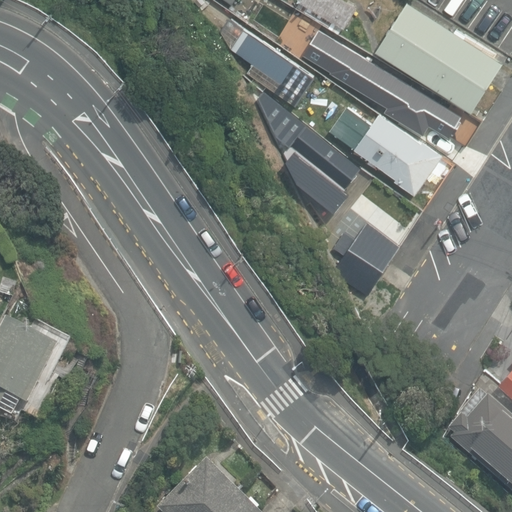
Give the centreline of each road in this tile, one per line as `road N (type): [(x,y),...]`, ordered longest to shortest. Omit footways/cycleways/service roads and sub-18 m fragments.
road 1 (secondary): [(3,55),(54,91),(103,144),(286,395),(421,511)]
road 2 (residential): [(3,55),(29,153),(141,324),(145,357),(136,395),(81,511)]
road 3 (residential): [(435,327),(511,207)]
